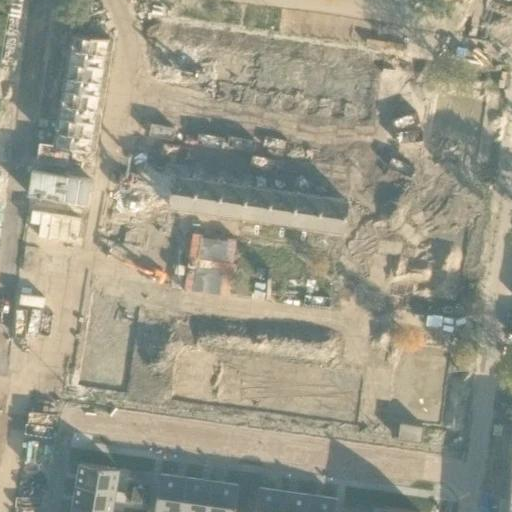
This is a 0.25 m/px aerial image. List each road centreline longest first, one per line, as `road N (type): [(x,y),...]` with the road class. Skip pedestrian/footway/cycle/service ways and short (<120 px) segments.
road 1 (residential): [(39,415),(108,0)]
road 2 (residential): [(470,477),(65,420)]
road 3 (residential): [(470,477),(511,202)]
road 4 (residential): [(24,138),(0,376)]
road 5 (residential): [(468,26),(276,0)]
road 6 (unknown): [(417,19),(402,164)]
road 7 (unknown): [(356,299),(349,440)]
road 8 (residential): [(24,138),(39,0)]
